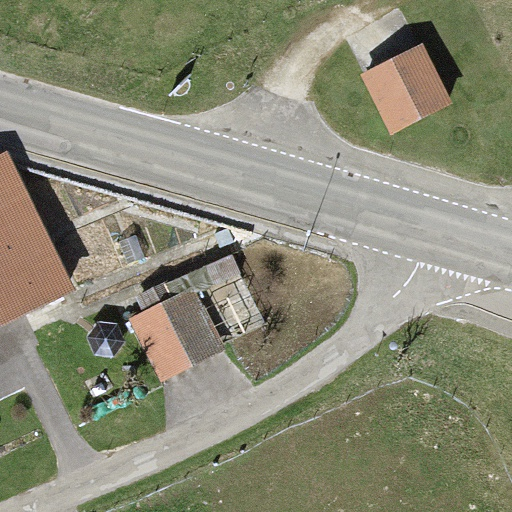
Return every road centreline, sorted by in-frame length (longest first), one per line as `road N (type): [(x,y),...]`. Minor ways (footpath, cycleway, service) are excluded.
road 1 (residential): [(424,233),(372,335),(282,400),(46,511)]
road 2 (secondary): [(0,110),(424,233)]
road 3 (track): [(236,178),(312,57),(404,0)]
